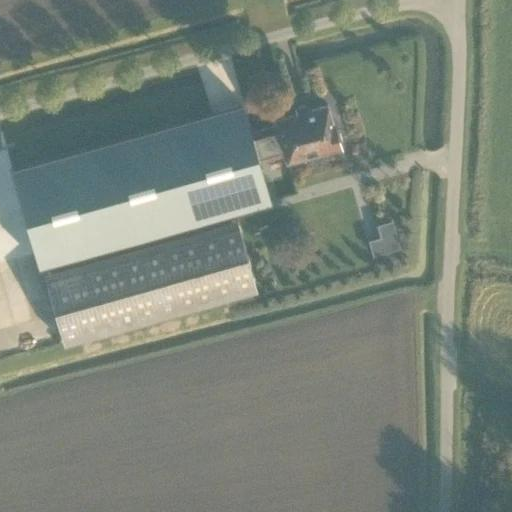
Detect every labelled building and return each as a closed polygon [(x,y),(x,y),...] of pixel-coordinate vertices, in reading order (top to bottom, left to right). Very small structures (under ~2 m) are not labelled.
[(243,104),(13,168),(39,264),(269,199),(243,104)] [(278,125),(251,132),(259,162),(288,154),(290,162),(342,148),(340,143),(342,139),(340,131),(336,128),(330,104),(306,111),(305,105),(295,108),(296,114),(277,119),(278,125)] [(401,216),(384,220),(387,233),(376,235),(380,252),(408,246),(401,216)] [(238,221),(42,275),(62,346),(257,293),(238,221)] [(68,258),(69,263),(133,245),(131,240),(68,258)]
